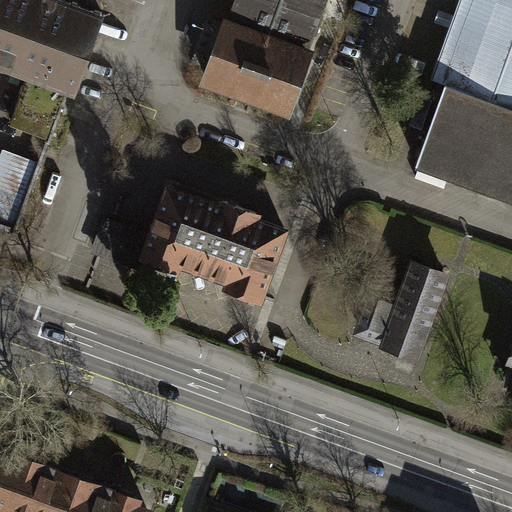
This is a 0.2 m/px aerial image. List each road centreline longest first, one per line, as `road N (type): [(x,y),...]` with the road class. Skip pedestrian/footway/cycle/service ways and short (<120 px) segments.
road 1 (primary): [(1,322),(511,509)]
road 2 (unclassified): [(105,83),(45,236),(49,269),(80,246),(142,96)]
road 3 (unclassified): [(341,166),(142,96)]
road 4 (unclassified): [(511,228),(341,166)]
road 5 (unclassified): [(341,166),(401,0)]
